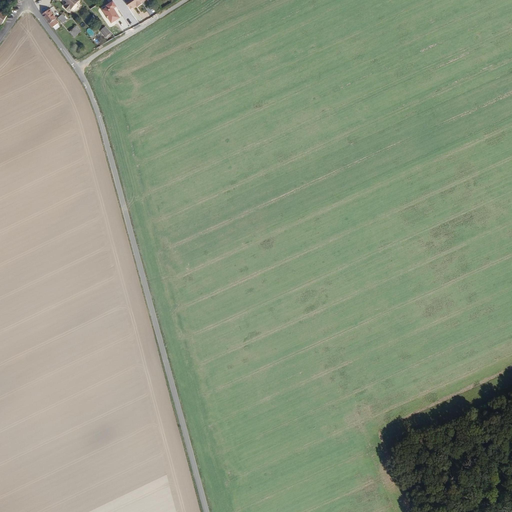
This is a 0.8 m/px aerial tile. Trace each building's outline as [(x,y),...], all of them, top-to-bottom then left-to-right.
[(66,0),(67,1),(63,5),(69,10),(79,0),(78,0),(66,0)] [(117,6),(113,0),(106,5),(107,7),(103,10),(112,23),(120,18),(114,9),(117,6)] [(142,2),(141,0),(126,0),(131,9),(138,5),(139,7),(144,4),(142,2)] [(50,9),(43,15),(52,28),(59,23),(55,19),(56,18),(50,9)] [(62,14),(58,18),(62,24),(63,25),(68,21),(62,14)] [(82,31),(77,25),(69,33),(74,38),(82,31)] [(111,32),(106,27),(101,31),(106,37),(111,32)]
